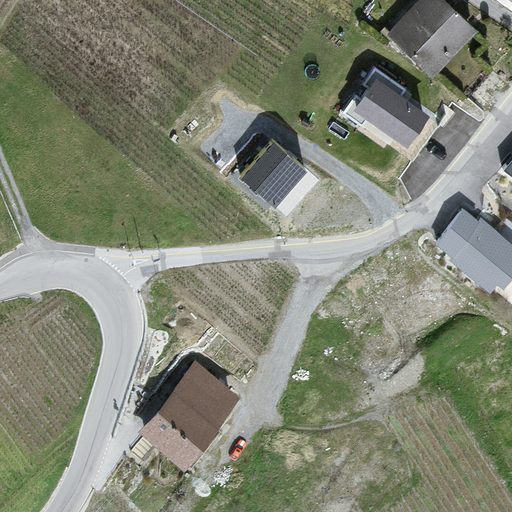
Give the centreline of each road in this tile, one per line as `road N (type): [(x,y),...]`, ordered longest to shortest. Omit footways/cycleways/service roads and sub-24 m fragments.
road 1 (residential): [(108,287),(141,263),(327,249),(392,231),(421,210),(511,101)]
road 2 (unclassified): [(72,511),(115,361),(121,323),(108,287)]
road 3 (track): [(0,160),(44,272)]
